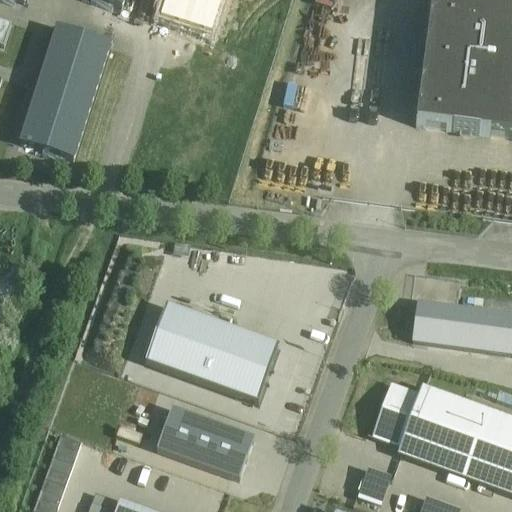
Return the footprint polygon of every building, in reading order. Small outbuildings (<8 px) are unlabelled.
[(0,0),(0,2),(22,9),(24,0),(0,0)] [(79,0),(121,13),(125,0),(79,0)] [(511,2),(492,0),(432,0),(415,132),(511,144),(511,2)] [(0,47),(2,49),(9,26),(0,23),(0,47)] [(21,149),(73,165),(110,50),(57,33),(21,149)] [(511,317),(418,306),(413,348),(511,360),(511,317)] [(277,352),(167,313),(147,369),(257,408),(277,352)] [(404,450),(421,405),(395,395),(378,440),(404,450)] [(511,428),(424,397),(421,405),(404,450),(402,457),(511,497),(511,428)] [(511,422),(511,401),(502,399),(497,419),(511,422)] [(238,482),(252,444),(171,416),(158,454),(238,482)] [(389,483),(368,475),(358,502),(380,510),(389,483)] [(448,511),(426,503),(422,511),(448,511)]
